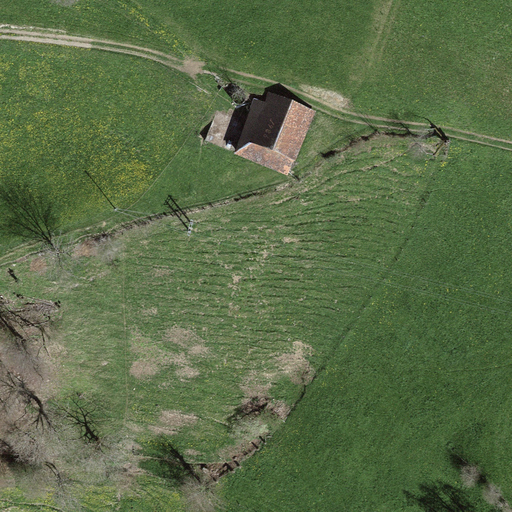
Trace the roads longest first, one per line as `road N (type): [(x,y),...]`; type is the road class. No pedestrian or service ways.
road 1 (track): [(0,34),(143,54),(380,121)]
road 2 (track): [(380,121),(511,144)]
